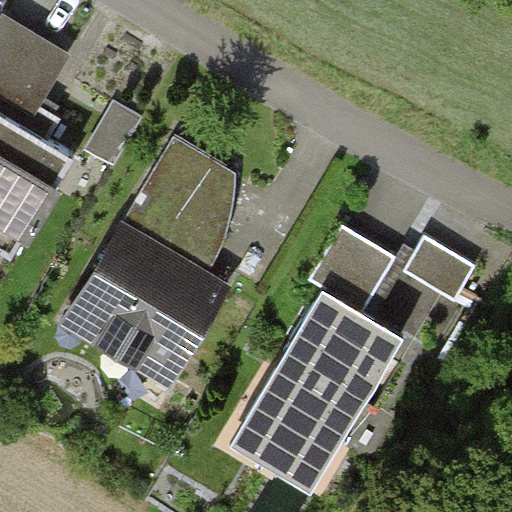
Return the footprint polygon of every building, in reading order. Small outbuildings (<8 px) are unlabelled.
[(0,246),(15,255),(75,152),(49,137),(62,115),(38,100),(66,53),(6,18),(0,28),(0,246)] [(120,97),(93,146),(121,161),(148,112),(120,97)] [(176,138),(79,301),(113,321),(103,337),(136,357),(147,339),(180,359),(223,286),(203,275),(213,258),(187,242),(230,170),(176,138)] [(326,285),(240,427),(321,475),(407,332),(366,308),(398,254),(344,222),(312,276),(326,285)] [(479,264),(427,233),(406,268),(457,299),(479,264)]
